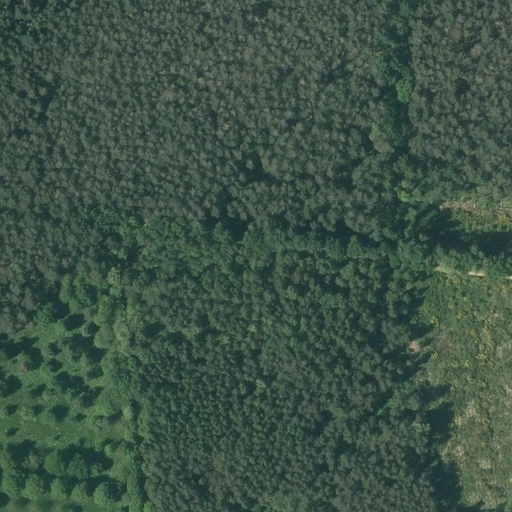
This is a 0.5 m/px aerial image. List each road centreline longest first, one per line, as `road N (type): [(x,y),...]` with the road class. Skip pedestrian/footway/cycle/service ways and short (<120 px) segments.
road 1 (track): [(124,236),(511,282)]
road 2 (track): [(153,511),(124,236)]
road 3 (track): [(0,217),(124,236)]
